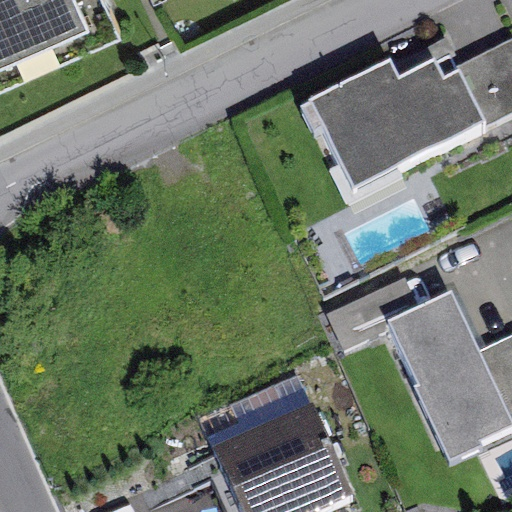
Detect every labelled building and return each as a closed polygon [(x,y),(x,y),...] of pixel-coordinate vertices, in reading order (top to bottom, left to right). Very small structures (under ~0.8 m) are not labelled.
[(128,0),(0,0),(0,81),(138,23),(128,0)] [(454,45),(316,112),(358,199),(511,124),(511,47),(466,69),(454,45)] [(225,176),(132,218),(182,327),(275,285),(225,176)] [(342,346),(427,316),(415,281),(330,312),(342,346)] [(511,406),(462,300),(393,332),(457,468),(511,441),(511,406)] [(214,412),(224,440),(314,409),(305,380),(214,412)] [(345,511),(364,504),(322,409),(215,455),(240,511),(345,511)]
